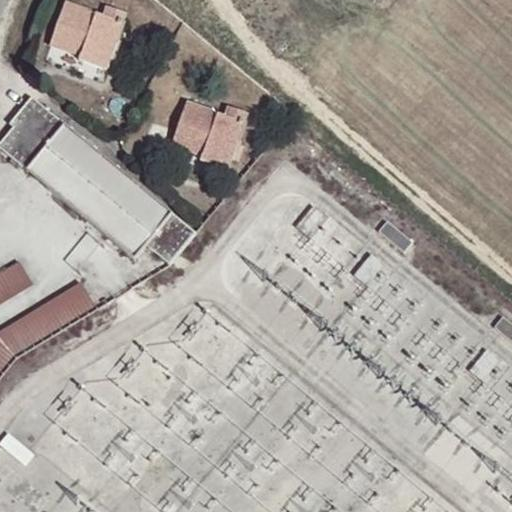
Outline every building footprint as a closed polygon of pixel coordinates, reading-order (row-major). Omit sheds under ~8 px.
[(118,44),(125,24),(124,23),(127,14),(107,7),(103,18),(65,5),(50,47),(81,58),(79,62),(107,71),(116,44),(118,44)] [(194,233),(32,98),(10,126),(13,129),(0,145),(0,150),(135,261),(147,247),(168,265),(194,233)] [(239,145),(246,124),(245,123),(248,115),(229,108),(225,118),(187,105),(171,148),(202,158),(200,162),(228,172),(238,144),(239,145)] [(326,218),(313,208),(297,229),(309,239),(326,218)] [(413,244),(388,223),(379,234),(404,255),(413,244)] [(384,266),(371,256),(354,277),(366,287),(384,266)] [(0,305),(34,286),(20,263),(0,275),(0,305)] [(0,373),(15,356),(95,307),(82,284),(0,333),(0,373)] [(511,325),(503,318),(494,329),(511,343),(511,325)] [(482,382),(499,361),(487,352),(470,372),(482,382)] [(34,457),(9,435),(0,445),(0,446),(25,467),(34,457)]
